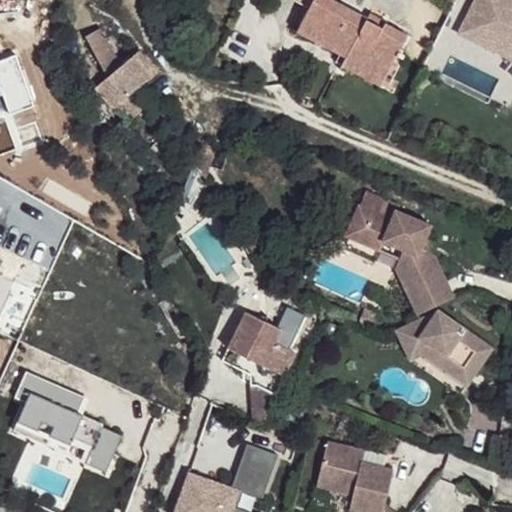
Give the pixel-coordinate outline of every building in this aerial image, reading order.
[(337,0),(314,0),(297,31),(334,51),(337,44),(367,60),(371,52),(394,64),(409,34),(387,22),(384,28),(368,19),(369,16),(337,0)] [(511,0),(476,0),(467,19),(511,41),(511,0)] [(384,28),(387,22),(389,17),(373,8),(369,16),(368,19),(384,28)] [(511,41),(467,19),(461,31),(511,55),(511,41)] [(86,35),(106,71),(118,62),(99,28),(86,35)] [(337,44),(334,51),(346,58),(343,66),(382,86),(394,64),(371,52),(367,60),(337,44)] [(22,105),(56,94),(40,45),(6,56),(22,105)] [(106,71),(115,88),(139,64),(129,53),(118,62),(106,71)] [(115,88),(126,99),(140,88),(142,90),(152,78),(139,64),(115,88)] [(123,102),(135,113),(152,99),(142,90),(140,88),(126,99),(123,102)] [(74,154),(85,148),(70,123),(59,129),(74,154)] [(184,215),(207,177),(197,159),(174,209),(184,215)] [(369,186),(362,201),(354,221),(367,226),(363,234),(387,244),(390,236),(410,244),(406,252),(409,253),(391,264),(414,308),(450,288),(428,251),(424,244),(429,232),(434,219),(397,204),(396,208),(394,214),(375,206),(377,201),(381,192),(369,186)] [(396,208),(377,201),(375,206),(394,214),(396,208)] [(367,226),(354,221),(351,229),(363,234),(367,226)] [(428,251),(435,235),(429,232),(424,244),(428,251)] [(387,244),(406,252),(410,244),(390,236),(387,244)] [(436,305),(394,327),(410,356),(419,352),(435,344),(472,371),(491,345),(436,305)] [(386,315),(369,307),(363,320),(380,327),(386,315)] [(261,361),(262,373),(281,371),(284,372),(294,347),(275,339),(280,325),(246,309),(229,344),(261,361)] [(435,344),(419,352),(463,383),(472,371),(435,344)] [(257,380),(250,381),(251,413),(262,418),(277,391),(257,380)] [(230,485),(262,495),(277,453),(245,442),(230,485)] [(361,461),(327,453),(317,492),(350,501),(347,511),(382,511),(390,483),(381,481),(359,475),(361,461)] [(384,468),(361,461),(359,475),(381,481),(384,468)] [(255,511),(232,504),(238,487),(186,468),(170,511),(255,511)] [(347,511),(350,501),(317,492),(312,507),(329,511),(347,511)]
